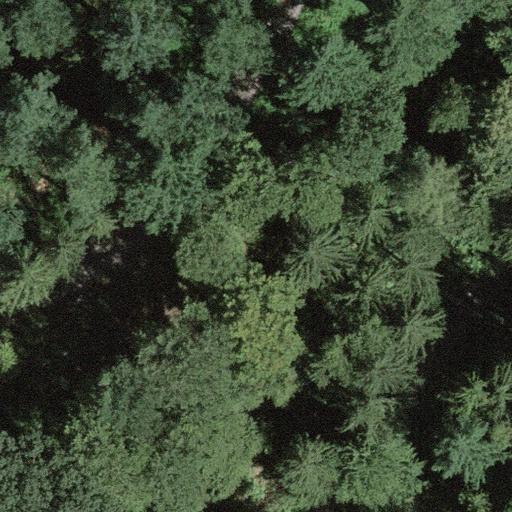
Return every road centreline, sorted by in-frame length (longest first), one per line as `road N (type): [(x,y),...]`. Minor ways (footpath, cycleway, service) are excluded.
road 1 (track): [(294,0),(179,183),(100,253),(0,309)]
road 2 (track): [(511,260),(312,511)]
